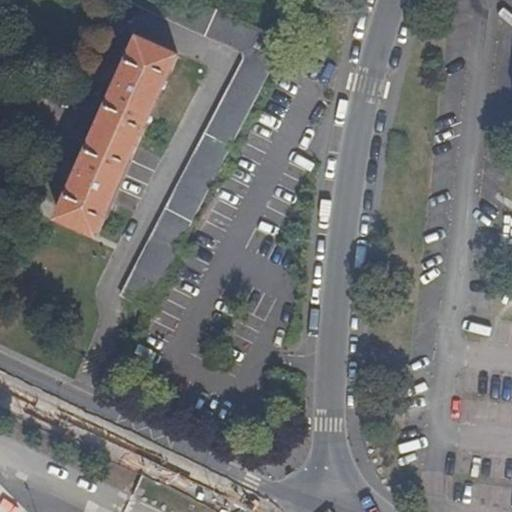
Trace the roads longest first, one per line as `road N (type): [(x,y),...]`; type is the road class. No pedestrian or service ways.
road 1 (tertiary): [(332,504),(328,427),(344,222),(387,0)]
road 2 (residential): [(272,511),(247,491),(0,379)]
